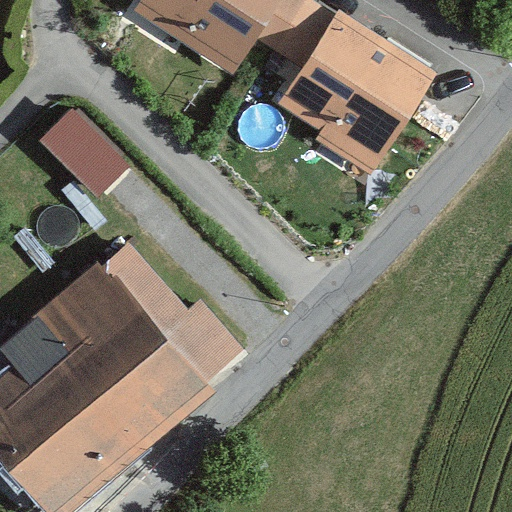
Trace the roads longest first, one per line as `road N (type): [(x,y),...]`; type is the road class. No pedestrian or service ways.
road 1 (residential): [(48,0),(41,39),(53,57),(81,75),(320,313)]
road 2 (residential): [(320,313),(511,93)]
road 3 (residential): [(135,511),(320,313)]
